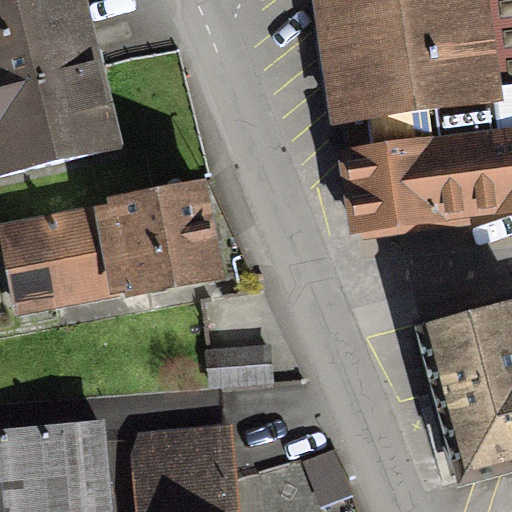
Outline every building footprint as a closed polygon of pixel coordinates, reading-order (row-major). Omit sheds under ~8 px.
[(65,0),(30,0),(0,7),(0,165),(100,142),(65,0)] [(469,0),(302,0),(317,120),(482,99),(469,0)] [(511,149),(338,155),(340,226),(511,220),(511,149)] [(187,192),(0,230),(0,274),(95,254),(105,300),(205,279),(187,192)] [(511,459),(511,340),(505,315),(406,341),(442,478),(511,459)] [(88,511),(83,434),(0,440),(0,511),(88,511)] [(223,511),(216,439),(126,449),(132,511),(223,511)]
